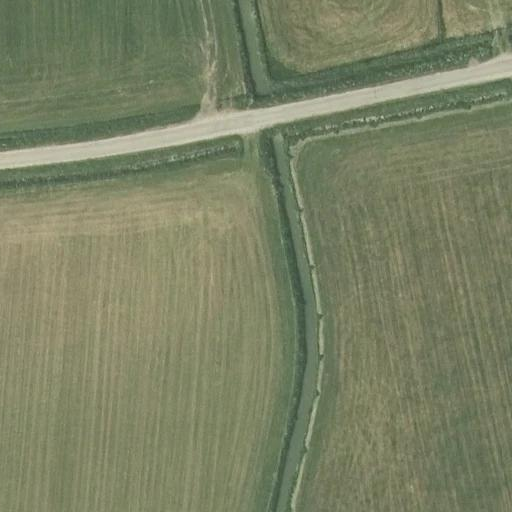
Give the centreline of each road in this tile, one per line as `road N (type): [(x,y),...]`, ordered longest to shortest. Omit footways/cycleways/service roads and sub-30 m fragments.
road 1 (unclassified): [(0,161),(163,139),(511,66)]
road 2 (track): [(248,122),(278,285),(282,359),(246,511)]
